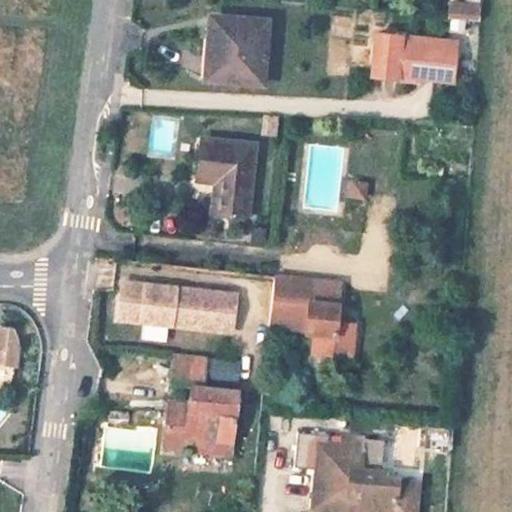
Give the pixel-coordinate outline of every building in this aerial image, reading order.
[(461,5),(448,3),(446,19),(459,21),(461,5)] [(479,7),(461,5),(459,21),(477,23),(479,7)] [(260,18),(209,11),(206,39),(217,41),(212,75),(253,80),(260,18)] [(445,39),(365,30),(360,74),(403,78),(403,73),(405,59),(443,63),(445,39)] [(443,63),(405,59),(403,73),(441,77),(443,63)] [(274,136),(275,116),(259,115),(257,135),(274,136)] [(251,144),(199,138),(193,175),(216,178),(212,209),(244,213),(251,144)] [(360,182),(341,181),(340,194),(358,196),(360,182)] [(332,281),(272,274),(269,298),(266,326),(307,330),(305,352),(343,355),(346,323),(327,320),(332,281)] [(233,289),(129,276),(128,284),(118,283),(114,313),(228,326),(233,289)] [(129,276),(119,276),(118,283),(128,284),(129,276)] [(17,334),(2,332),(0,345),(0,354),(21,357),(17,334)] [(183,432),(223,437),(229,388),(195,383),(199,353),(170,351),(166,378),(185,381),(184,400),(182,414),(164,412),(160,443),(182,446),(183,432)] [(21,357),(0,354),(0,366),(19,369),(21,357)] [(182,414),(184,400),(165,398),(164,412),(182,414)] [(448,449),(448,429),(421,428),(421,449),(448,449)] [(338,439),(314,437),(307,501),(339,504),(341,489),(355,492),(354,506),(387,510),(387,498),(407,500),(409,477),(389,475),(389,472),(374,470),(375,464),(354,462),(358,433),(340,431),(338,439)] [(183,432),(182,446),(221,451),(223,437),(183,432)] [(341,489),(339,504),(354,506),(355,492),(341,489)] [(387,510),(354,506),(353,511),(406,511),(407,500),(387,498),(387,510)]
